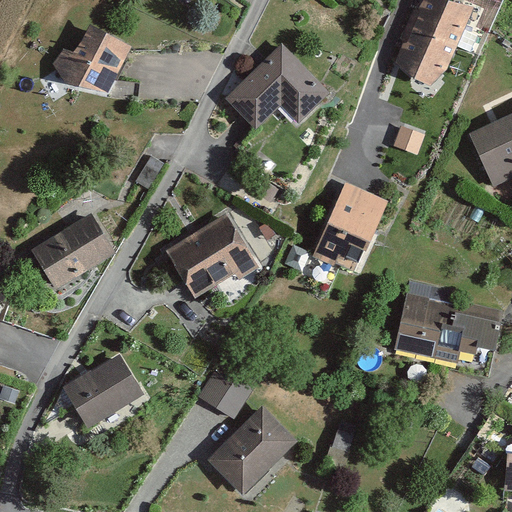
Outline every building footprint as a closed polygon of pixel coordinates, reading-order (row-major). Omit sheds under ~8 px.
[(467,6),(450,0),(413,0),(388,67),(425,81),(443,68),(467,6)] [(126,44),(87,22),(71,48),(63,46),(52,60),(61,78),(101,87),(126,44)] [(279,41),(222,96),(252,128),(279,103),(293,118),(324,88),(279,41)] [(511,109),(469,129),(491,180),(511,170),(511,109)] [(421,133),(397,125),(390,143),(414,152),(421,133)] [(381,196),(340,179),(312,251),(333,260),(343,235),(362,243),(381,196)] [(256,261),(222,208),(160,248),(190,295),(231,268),(235,274),(256,261)] [(112,250),(87,209),(28,245),(53,286),(112,250)] [(452,287),(406,279),(394,345),(454,357),(456,347),(470,350),(473,337),(492,341),(498,309),(449,300),(452,287)] [(140,392),(117,352),(60,385),(83,425),(140,392)] [(201,395),(236,415),(252,388),(217,367),(201,395)] [(295,436),(260,399),(203,454),(238,491),(295,436)] [(367,425),(343,415),(327,454),(351,464),(367,425)]
